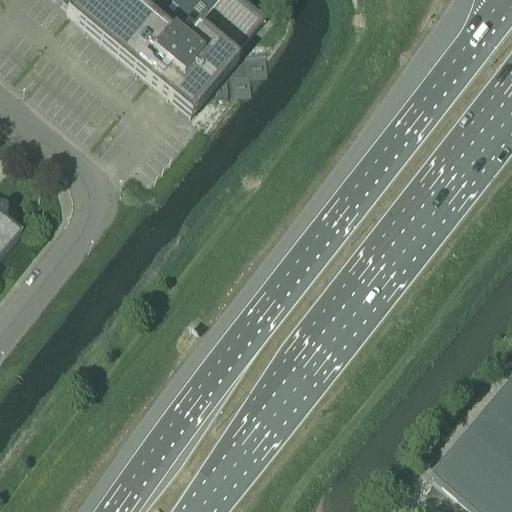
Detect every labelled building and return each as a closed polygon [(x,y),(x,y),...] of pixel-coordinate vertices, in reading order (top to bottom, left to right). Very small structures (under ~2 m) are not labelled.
[(92,0),(69,0),(67,4),(92,25),(105,10),(92,0)] [(92,0),(105,10),(112,0),(92,0)] [(133,0),(112,0),(105,10),(130,31),(147,11),(133,0)] [(209,0),(205,5),(224,21),(241,0),(209,0)] [(67,4),(54,19),(79,41),(92,25),(67,4)] [(105,10),(92,25),(117,46),(130,31),(105,10)] [(54,19),(41,35),(66,56),(79,41),(54,19)] [(224,21),(195,57),(230,86),(259,51),(224,21)] [(92,25),(79,41),(104,62),(117,46),(92,25)] [(41,35),(28,50),(53,71),(66,56),(41,35)] [(79,41),(66,56),(92,77),(104,62),(79,41)] [(28,50),(9,73),(34,94),(53,71),(28,50)] [(66,56),(53,71),(79,92),(92,77),(66,56)] [(195,57),(179,76),(214,105),(230,86),(195,57)] [(53,71),(34,94),(59,115),(79,92),(53,71)] [(179,76),(163,95),(198,125),(214,105),(179,76)] [(163,95),(146,114),(182,144),(198,125),(163,95)] [(146,114),(130,133),(166,163),(182,144),(146,114)] [(130,133),(107,161),(143,191),(166,163),(130,133)] [(0,264),(20,240),(1,224),(4,221),(5,220),(6,218),(6,216),(5,215),(4,213),(2,211),(1,211),(0,210),(0,264)] [(511,511),(511,386),(431,483),(465,511),(511,511)]
